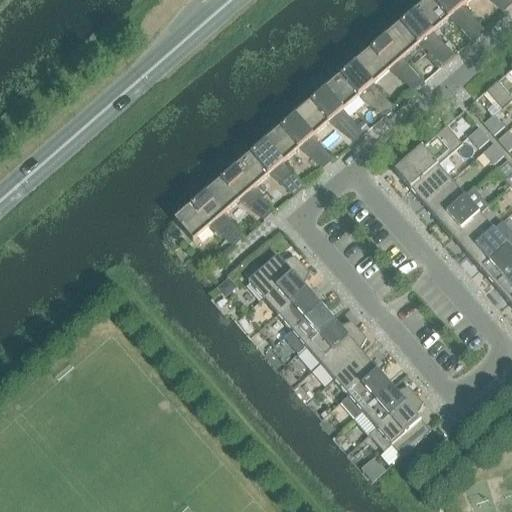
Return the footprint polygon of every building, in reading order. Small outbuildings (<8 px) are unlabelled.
[(455,0),(429,0),(415,13),(433,34),(453,17),(459,24),(469,15),(463,8),(455,0)] [(455,0),(463,8),(472,0),(455,0)] [(415,13),(385,39),(403,60),(423,43),(429,50),(439,41),(433,34),(415,13)] [(385,39),(355,65),(373,86),(393,69),(400,76),(409,67),(403,60),(385,39)] [(355,65),(325,91),(343,112),(363,95),(370,102),(379,93),(373,86),(355,65)] [(501,111),(511,101),(511,73),(511,72),(486,94),(501,111)] [(325,91),(295,118),(313,139),(333,121),(340,128),(350,120),(343,112),(325,91)] [(484,126),(489,132),(500,123),(495,117),(484,126)] [(295,118),(265,144),(283,165),(303,147),(310,154),(319,146),(313,139),(295,118)] [(365,122),(358,128),(362,133),(369,127),(365,122)] [(500,123),(489,132),(494,138),(505,129),(500,123)] [(447,129),(422,150),(437,167),(462,146),(447,129)] [(469,140),(474,146),(484,136),(479,130),(469,140)] [(498,143),(503,149),(511,140),(511,136),(509,133),(498,143)] [(484,136),(474,146),(479,152),(490,142),(484,136)] [(511,140),(503,149),(508,154),(511,151),(511,140)] [(265,144),(235,170),(253,191),(273,173),(280,181),(290,172),(283,165),(265,144)] [(483,156),(488,162),(499,153),(494,147),(483,156)] [(395,174),(410,191),(437,167),(422,150),(395,174)] [(499,153),(488,162),(493,168),(504,158),(499,153)] [(410,191),(424,208),(451,183),(437,167),(410,191)] [(235,170),(205,196),(224,217),(244,199),(250,206),(260,198),(253,191),(235,170)] [(424,208),(438,224),(466,200),(451,183),(424,208)] [(452,240),(480,216),(489,208),(475,192),(466,200),(438,224),(452,240)] [(224,217),(205,196),(174,223),(194,242),(214,225),(220,233),(230,224),(224,217)] [(452,240),(466,256),(494,232),(480,216),(452,240)] [(481,273),(508,249),(511,245),(511,234),(503,224),(494,232),(466,256),(481,273)] [(511,245),(508,249),(481,273),(495,289),(511,273),(511,245)] [(249,285),(264,302),(303,268),(295,259),(283,264),(278,259),(263,273),(256,266),(245,276),(251,283),(249,285)] [(264,302),(278,318),(307,292),(303,287),(310,276),(303,268),(264,302)] [(511,273),(495,289),(509,305),(511,302),(511,273)] [(218,291),(214,294),(223,304),(235,292),(227,283),(221,288),(218,291)] [(278,318),(292,334),(322,309),(307,292),(278,318)] [(292,334),(285,341),(299,357),(306,351),(336,325),(322,309),(292,334)] [(306,351),(321,367),(360,333),(352,324),(339,329),(336,325),(306,351)] [(321,367),(335,383),(364,357),(360,353),(366,341),(360,333),(321,367)] [(335,383),(349,399),(378,373),(364,357),(335,383)] [(356,421),(363,415),(392,390),(378,373),(349,399),(342,405),(356,421)] [(363,415),(377,432),(416,397),(409,389),(396,394),(392,390),(363,415)] [(377,432),(370,438),(384,455),(392,448),(402,460),(431,434),(417,418),(423,406),(416,397),(377,432)]
